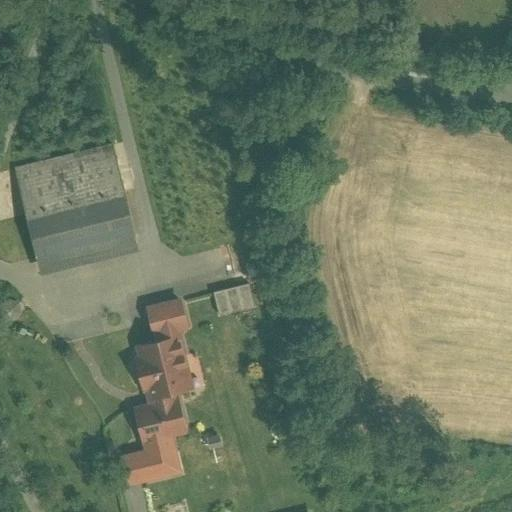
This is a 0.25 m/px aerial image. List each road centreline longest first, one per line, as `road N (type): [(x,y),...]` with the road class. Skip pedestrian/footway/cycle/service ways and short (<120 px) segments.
road 1 (unknown): [(187,511),(133,357),(201,324),(149,0)]
road 2 (unclassified): [(171,0),(217,30),(312,57),(511,94)]
road 3 (unclassified): [(48,0),(0,140)]
